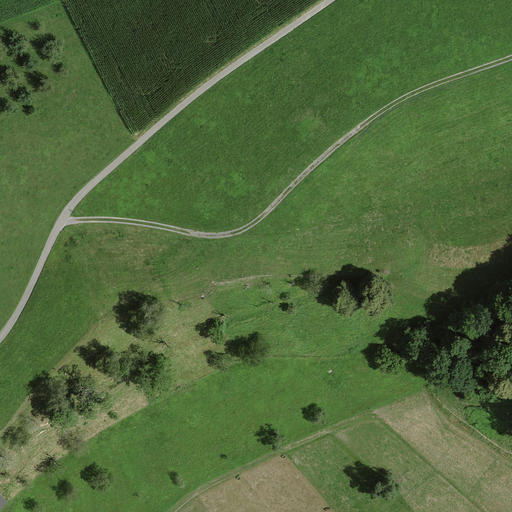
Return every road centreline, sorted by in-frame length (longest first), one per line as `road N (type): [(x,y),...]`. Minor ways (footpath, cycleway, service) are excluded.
road 1 (track): [(60,222),(120,221),(211,236),(243,230),(390,105),(511,56)]
road 2 (track): [(60,222),(195,93),(328,0)]
road 3 (track): [(0,336),(29,294),(60,222)]
